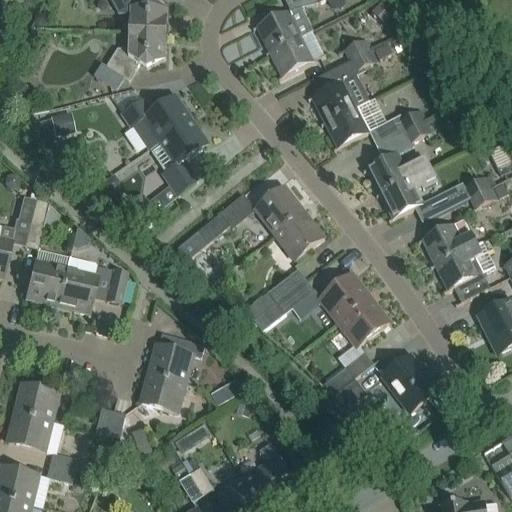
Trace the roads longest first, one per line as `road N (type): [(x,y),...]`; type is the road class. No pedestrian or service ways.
road 1 (residential): [(486,416),(372,244),(226,82),(213,42),(234,0)]
road 2 (residential): [(134,320),(121,367),(3,339)]
road 3 (unclassified): [(375,496),(486,416)]
